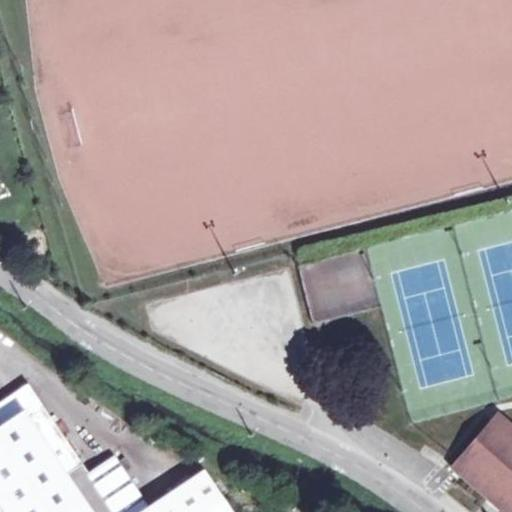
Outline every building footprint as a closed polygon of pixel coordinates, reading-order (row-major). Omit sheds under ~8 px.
[(29,386),(21,392),(35,394),(29,386)] [(231,511),(205,473),(147,511),(114,511),(35,394),(21,392),(0,406),(0,427),(1,429),(0,430),(0,511),(231,511)] [(511,432),(497,420),(493,426),(511,442),(511,432)] [(511,442),(493,426),(460,465),(466,471),(461,477),(488,500),(494,494),(511,509),(511,442)] [(511,511),(511,509),(494,494),(488,500),(502,511),(511,511)]
